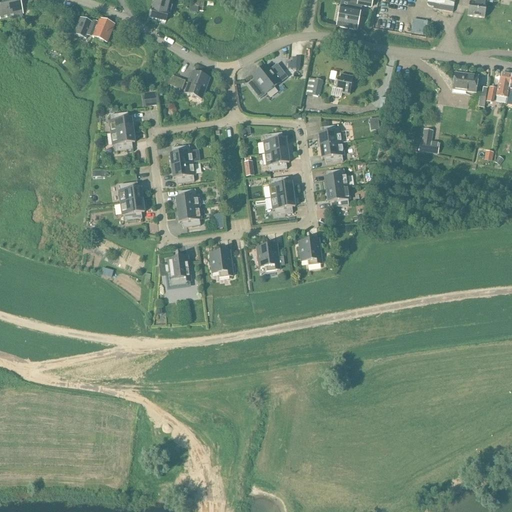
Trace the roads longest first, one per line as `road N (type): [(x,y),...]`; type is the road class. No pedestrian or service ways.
road 1 (track): [(511,292),(178,343),(77,336),(0,315)]
road 2 (residential): [(234,121),(150,134),(163,230),(174,243),(310,222),(301,134),(292,125)]
road 3 (unclassified): [(511,68),(311,35),(227,68)]
road 4 (unclassified): [(227,68),(187,57),(76,0)]
road 5 (track): [(136,389),(0,358)]
